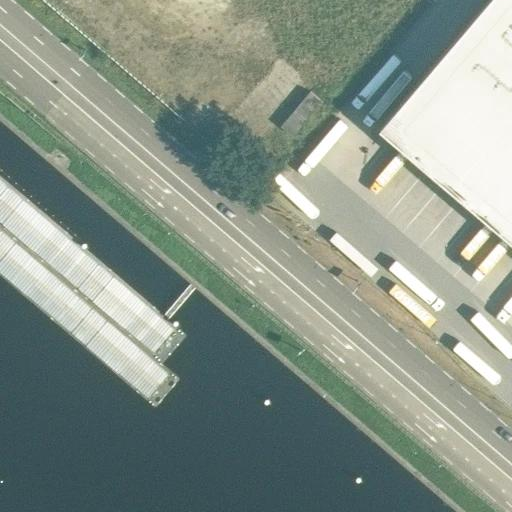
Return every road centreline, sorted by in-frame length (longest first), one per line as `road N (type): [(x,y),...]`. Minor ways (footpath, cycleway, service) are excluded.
road 1 (primary): [(0,58),(511,501)]
road 2 (primary): [(511,450),(0,7)]
